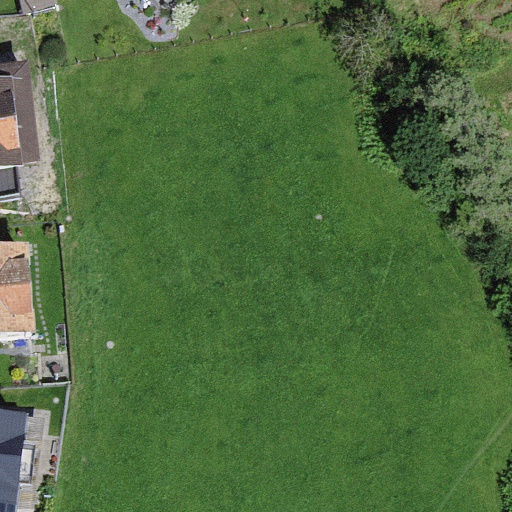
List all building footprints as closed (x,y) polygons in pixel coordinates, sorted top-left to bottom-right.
[(55,0),(19,0),(22,14),(57,6),(55,0)] [(29,60),(0,64),(0,173),(17,170),(45,166),(29,60)] [(0,198),(21,195),(17,170),(0,173),(0,198)] [(28,243),(0,245),(0,336),(35,334),(28,243)] [(0,503),(14,505),(22,417),(0,414),(0,503)] [(12,511),(14,505),(0,503),(0,511),(12,511)]
